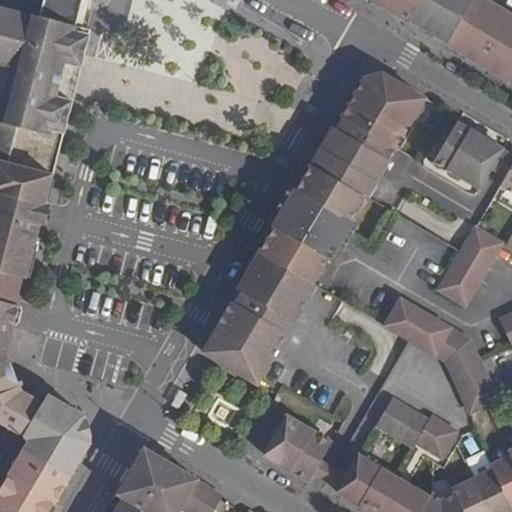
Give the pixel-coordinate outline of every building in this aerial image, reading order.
[(96,0),(44,0),(40,16),(89,29),(96,0)] [(373,0),(383,6),(409,22),(411,18),(448,40),(447,43),(477,60),(506,77),(511,66),(511,14),(505,10),(507,7),(493,0),(373,0)] [(67,119),(89,29),(40,16),(0,5),(0,65),(9,68),(1,99),(0,104),(0,120),(17,125),(8,163),(54,174),(67,119)] [(367,196),(424,97),(381,72),(363,80),(344,112),(333,131),(331,129),(311,164),(364,194),(367,196)] [(478,187),(501,147),(456,121),(433,160),(478,187)] [(31,260),(54,174),(8,163),(0,160),(0,376),(15,370),(8,350),(11,339),(31,260)] [(312,282),(364,194),(311,164),(296,188),(285,207),(259,251),(312,282)] [(511,192),(511,164),(500,185),(511,192)] [(465,304),(502,243),(475,227),(438,288),(465,304)] [(257,381),(314,284),(312,282),(259,251),(238,286),(225,311),(203,350),(257,381)] [(422,346),(437,319),(398,297),(383,323),(422,346)] [(511,312),(500,318),(511,346),(511,345),(511,312)] [(497,396),(469,337),(437,319),(422,346),(445,359),(469,409),(497,396)] [(0,511),(49,511),(91,440),(85,414),(66,403),(48,392),(44,399),(21,386),(15,370),(0,376),(0,416),(10,423),(0,441),(0,511)] [(441,457),(456,430),(430,416),(428,419),(391,398),(376,425),(413,447),(416,442),(441,457)] [(308,480),(330,441),(288,415),(264,455),(308,480)] [(176,511),(181,505),(192,511),(210,511),(221,495),(195,479),(196,476),(145,446),(118,491),(124,495),(113,511),(176,511)] [(511,448),(509,449),(511,455),(490,464),(493,469),(511,505),(511,504),(511,448)] [(511,507),(511,505),(493,469),(454,487),(456,492),(442,499),(432,493),(430,495),(359,455),(338,491),(374,511),(509,511),(511,511),(511,507)]
